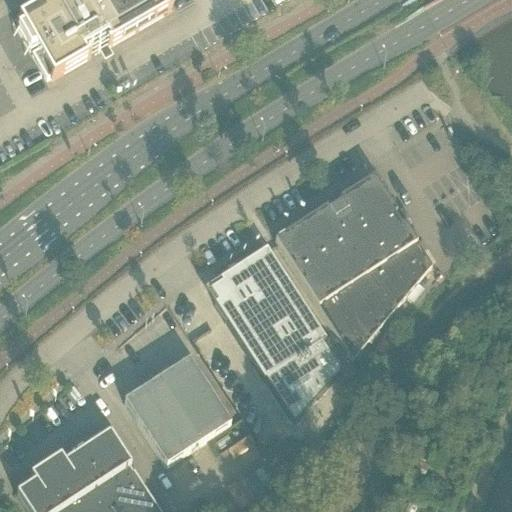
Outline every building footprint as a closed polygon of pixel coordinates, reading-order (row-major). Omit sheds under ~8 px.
[(173,9),(167,0),(72,0),(56,9),(54,5),(56,3),(55,1),(18,22),(19,25),(39,13),(42,17),(16,32),(29,54),(35,50),(37,53),(31,57),(46,83),(51,80),(52,82),(90,60),(88,58),(86,60),(83,55),(106,41),(108,46),(106,48),(107,50),(173,12),(171,10),(173,9)] [(344,205),(341,201),(337,204),(340,207),(328,215),(325,212),(274,245),(351,364),(431,270),(403,228),(400,230),(392,218),(395,216),(393,212),(389,215),(391,218),(382,224),(381,222),(382,221),(384,218),(384,217),(385,215),(385,214),(386,212),(386,210),(386,209),(386,207),(385,205),(384,202),(384,200),(383,199),(381,196),(378,194),(375,192),(372,191),(369,190),(366,190),(363,190),(359,191),(358,192),(355,193),(353,195),(352,196),(350,199),(349,202),(348,205),(347,208),(348,212),(349,215),(346,216),(340,208),(344,205)] [(220,285),(208,293),(217,306),(214,308),(263,385),(263,384),(293,429),(340,377),(321,347),(324,345),(276,270),(265,253),(219,284),(220,285)] [(123,406),(134,423),(165,471),(229,429),(188,364),(175,372),(174,370),(142,391),(143,393),(123,406)] [(16,499),(24,511),(155,511),(132,475),(131,476),(128,472),(129,471),(108,439),(63,468),(59,462),(30,481),(34,487),(16,499)]
